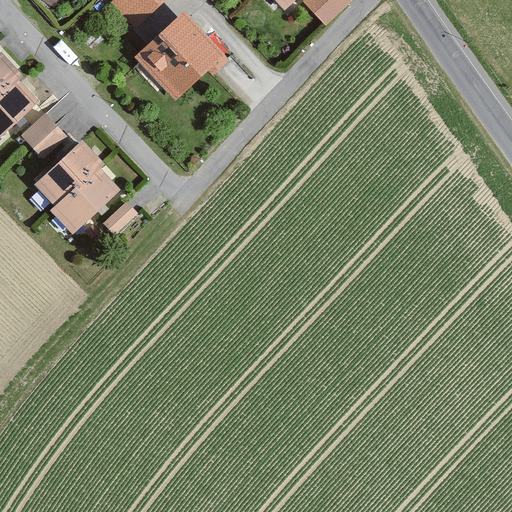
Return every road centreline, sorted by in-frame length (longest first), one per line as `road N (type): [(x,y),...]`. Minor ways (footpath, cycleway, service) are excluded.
road 1 (residential): [(0,3),(185,196),(369,0)]
road 2 (tertiary): [(511,148),(409,0)]
